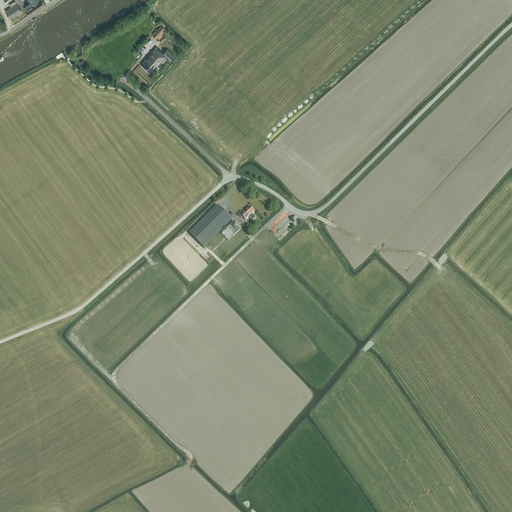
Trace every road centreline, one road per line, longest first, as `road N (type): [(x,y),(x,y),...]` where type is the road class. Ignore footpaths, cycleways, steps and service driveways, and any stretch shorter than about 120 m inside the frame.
road 1 (unclassified): [(511,25),(321,209),(296,210),(229,174)]
road 2 (unclassified): [(0,342),(82,306),(229,174)]
